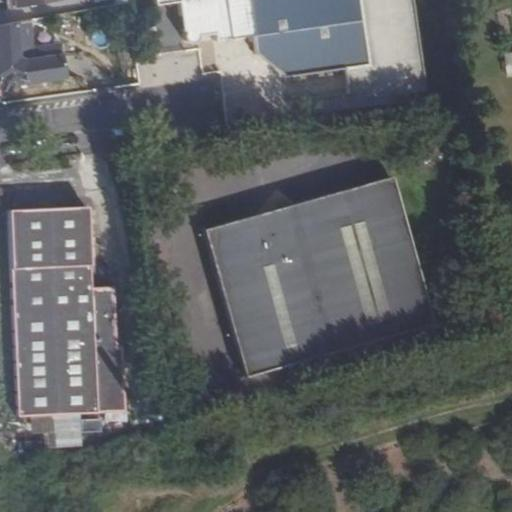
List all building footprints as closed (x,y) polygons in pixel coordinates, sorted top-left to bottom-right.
[(154,0),(155,4),(179,1),(183,29),(185,29),(186,36),(188,40),(191,41),(194,42),(198,40),(200,38),(200,34),(214,32),(215,40),(255,34),(257,53),(288,76),(348,68),(351,92),(374,89),(375,98),(428,90),(414,0),(154,0)] [(0,74),(4,77),(13,82),(18,84),(64,78),(59,44),(37,47),(38,59),(24,60),(19,57),(18,22),(0,24),(0,74)] [(506,77),(511,76),(511,52),(503,54),(506,77)] [(13,82),(4,77),(1,81),(10,86),(13,82)] [(447,133),(414,141),(418,158),(451,149),(447,133)] [(274,210),(204,230),(246,377),(433,323),(393,177),(290,206),(274,210)] [(282,200),(274,210),(290,206),(282,200)] [(88,206),(39,208),(40,224),(53,224),(53,219),(89,219),(88,206)] [(36,416),(75,414),(123,412),(121,347),(115,347),(113,286),(91,287),(89,219),(53,219),(53,224),(40,224),(39,208),(8,209),(17,417),(36,416)] [(75,414),(36,416),(37,423),(75,421),(75,414)] [(100,419),(79,419),(80,433),(100,432),(100,419)]
